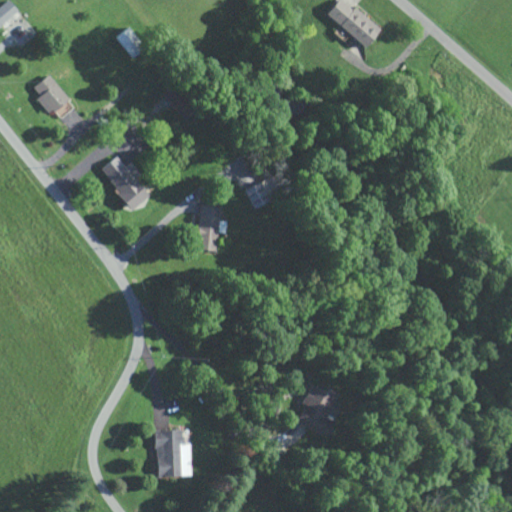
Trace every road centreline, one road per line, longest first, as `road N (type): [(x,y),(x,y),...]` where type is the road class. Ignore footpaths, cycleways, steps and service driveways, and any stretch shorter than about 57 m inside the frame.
road 1 (residential): [(123,511),(96,460),(102,423),(136,349),(131,302),(87,230),(0,123)]
road 2 (residential): [(511,99),(396,0)]
